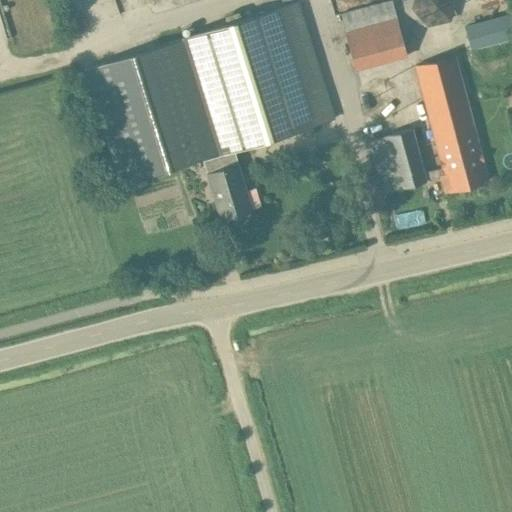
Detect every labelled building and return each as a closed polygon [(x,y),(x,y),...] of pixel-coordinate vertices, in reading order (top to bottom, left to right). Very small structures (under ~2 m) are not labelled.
[(281,6),(181,37),(218,154),(218,155),(333,118),(298,0),(281,6)] [(389,0),(339,14),(344,32),(354,71),(407,57),(395,17),(390,0),(389,0)] [(417,0),(419,21),(457,20),(456,0),(417,0)] [(180,37),(84,69),(120,184),(168,169),(216,154),(218,154),(181,37),(180,37)] [(511,41),(487,48),(493,71),(511,66),(511,41)] [(367,140),(381,191),(440,177),(444,192),(487,180),(453,56),(415,67),(439,159),(422,162),(412,127),(367,140)] [(217,156),(201,160),(205,173),(220,220),(251,211),(237,164),(233,152),(233,151),(217,156)]
